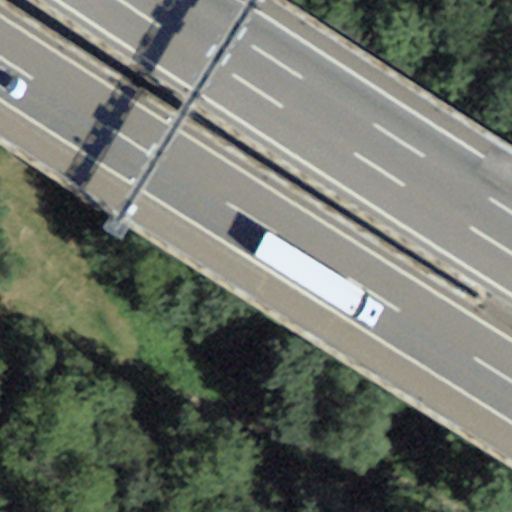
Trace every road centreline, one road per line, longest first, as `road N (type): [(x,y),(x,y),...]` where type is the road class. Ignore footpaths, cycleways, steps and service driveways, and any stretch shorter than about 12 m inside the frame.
road 1 (motorway): [(0,58),(511,381)]
road 2 (track): [(0,189),(93,325),(280,441),(450,511)]
road 3 (motorway): [(511,195),(212,0)]
road 4 (track): [(511,118),(476,114),(333,0)]
